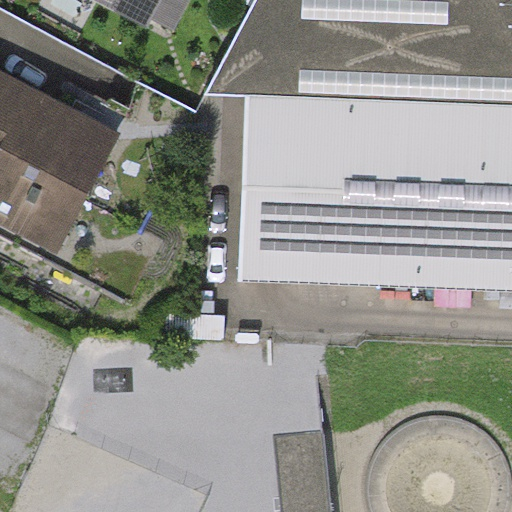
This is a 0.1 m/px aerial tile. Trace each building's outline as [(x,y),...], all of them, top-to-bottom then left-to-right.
[(78,0),(149,37),(155,26),(168,0),(78,0)] [(195,0),(168,0),(155,26),(176,37),(195,0)] [(511,0),(258,0),(205,98),(246,99),(242,280),(511,289),(511,0)] [(94,203),(126,140),(0,75),(0,237),(129,302),(162,237),(94,203)] [(348,485),(351,511),(511,511),(511,430),(502,418),(475,401),(445,394),(415,398),(389,410),(367,430),(353,456),(348,485)] [(333,511),(325,432),(274,437),(282,511),(333,511)]
